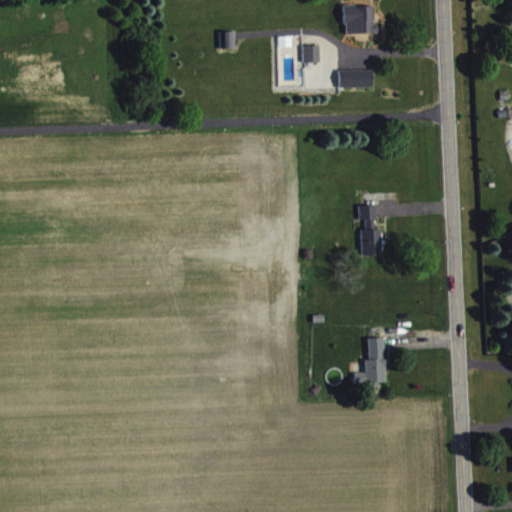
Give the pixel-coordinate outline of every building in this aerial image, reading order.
[(379,37),(379,29),(376,29),(375,10),(346,11),(347,38),(379,37)] [(322,66),(321,50),(305,50),(305,67),(322,66)] [(341,92),(375,92),(375,75),(341,75),(341,92)] [(368,231),(378,231),(377,210),(361,210),(361,225),(367,224),(368,231)] [(363,260),(383,259),(383,234),(363,234),(363,260)] [(386,342),(370,343),(371,365),(367,365),(367,377),(356,377),(357,388),(388,387),(386,342)]
